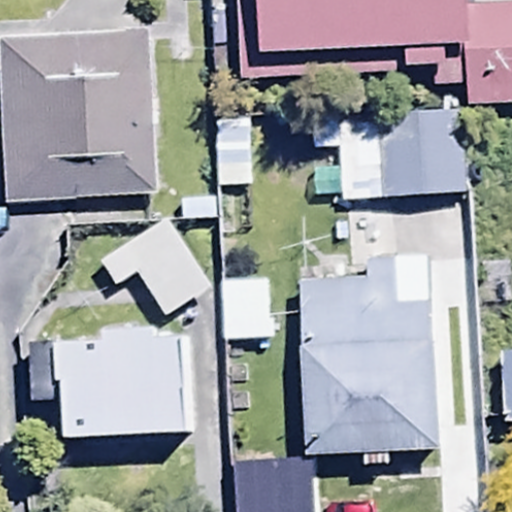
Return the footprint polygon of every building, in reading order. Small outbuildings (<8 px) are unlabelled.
[(231,0),(236,76),(428,66),(428,83),(460,81),(461,109),(511,106),(511,5),(462,8),(461,0),(231,0)] [(147,28),(0,32),(0,199),(154,194),(147,28)] [(380,193),(380,199),(465,193),(459,102),(306,112),(308,152),(333,150),(336,196),(380,193)] [(210,121),(213,189),(248,188),(245,120),(210,121)] [(165,213),(94,261),(114,289),(134,276),(166,323),(216,289),(165,213)] [(391,279),(296,282),(301,455),(358,454),(358,467),(387,466),(386,451),(431,450),(426,253),(390,254),(391,279)] [(219,295),(218,343),(265,344),(266,296),(219,295)] [(67,401),(69,436),(191,429),(185,336),(34,344),(37,403),(67,401)] [(511,346),(497,347),(497,419),(511,419),(511,346)]
